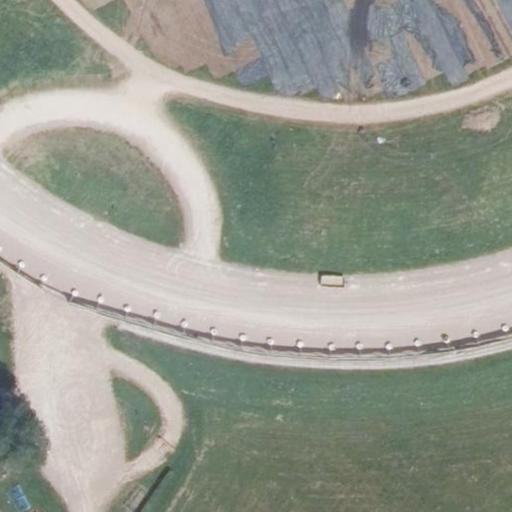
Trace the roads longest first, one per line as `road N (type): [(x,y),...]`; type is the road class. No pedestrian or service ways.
road 1 (track): [(141,66),(239,100),(353,117),(456,102),(511,77)]
road 2 (track): [(0,133),(62,111),(133,119),(157,135),(187,177),(200,257)]
road 3 (track): [(86,499),(151,460),(175,417),(133,376),(51,326)]
road 4 (track): [(52,305),(89,511)]
